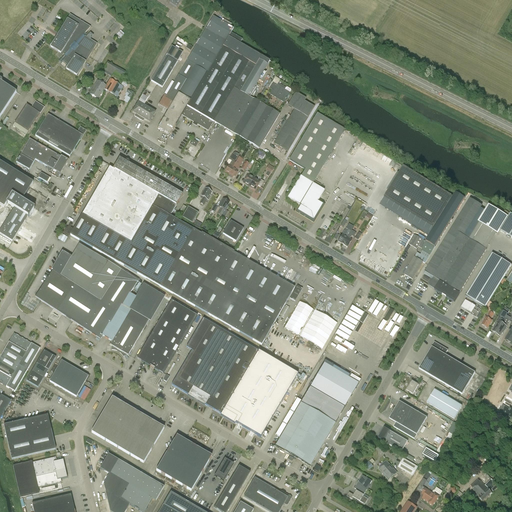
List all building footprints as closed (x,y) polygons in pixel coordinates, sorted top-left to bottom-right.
[(171,0),(169,3),(177,8),(182,0),(171,0)] [(90,28),(70,15),(67,20),(64,24),(61,29),(59,34),(59,33),(56,38),(56,39),(52,45),(63,54),(65,56),(66,57),(60,63),(61,64),(62,62),(78,76),(82,68),(83,68),(86,63),(88,58),(91,54),(91,53),(94,49),(97,44),(85,37),(83,36),(90,28)] [(180,118),(181,116),(208,132),(214,122),(259,149),(280,115),(249,96),(270,62),(240,44),(242,40),(231,33),(233,28),(213,16),(166,97),(164,96),(158,105),(168,111),(180,118)] [(124,34),(120,31),(115,37),(119,40),(124,34)] [(151,81),(138,103),(132,113),(135,115),(134,117),(143,122),(144,120),(149,123),(155,113),(144,106),(156,85),(162,88),(178,62),(166,55),(151,81)] [(125,72),(108,62),(103,70),(121,80),(125,72)] [(290,93),(291,91),(291,89),(287,87),(286,88),(278,83),(280,80),(275,77),(272,83),(271,83),(268,88),(269,88),(269,89),(272,91),(269,95),(284,104),(290,93)] [(110,79),(106,86),(104,89),(117,97),(123,87),(120,85),(110,79)] [(261,100),(263,96),(272,81),(270,79),(258,98),(261,100)] [(104,89),(106,86),(97,81),(89,95),(98,100),(104,89)] [(0,82),(0,117),(16,93),(0,82)] [(275,136),(278,137),(273,144),(287,153),(308,118),(314,107),(304,102),(306,99),(295,93),(287,106),(294,110),(290,116),(288,115),(275,136)] [(26,105),(14,123),(12,126),(26,135),(28,132),(40,114),(26,105)] [(160,122),(161,122),(158,128),(161,130),(161,131),(162,131),(170,135),(180,118),(168,111),(162,120),(160,122)] [(305,170),(301,177),(300,177),(287,199),(300,207),(297,212),(313,222),(323,205),(318,202),(324,191),(312,184),(345,130),(317,114),(289,160),(305,170)] [(48,115),(37,132),(35,136),(70,157),(72,153),(85,131),(80,129),(78,133),(48,115)] [(29,139),(22,152),(16,163),(29,171),(35,160),(47,167),(46,168),(48,173),(56,178),(58,178),(68,161),(29,139)] [(256,156),(262,160),(263,159),(264,159),(265,156),(264,155),(264,154),(259,151),(256,156)] [(231,162),(229,166),(228,168),(227,167),(225,171),(226,171),(225,173),(229,175),(235,164),(239,158),(238,158),(235,163),(235,162),(239,155),(235,153),(233,153),(229,160),(231,162)] [(242,160),(239,158),(235,164),(229,175),(229,176),(229,177),(231,178),(232,177),(233,178),(234,176),(235,177),(237,173),(236,172),(243,161),(242,160)] [(114,170),(87,218),(82,215),(70,236),(119,264),(261,346),(295,288),(170,216),(182,195),(157,180),(142,172),(129,164),(129,163),(129,162),(128,161),(127,161),(125,161),(124,162),(119,159),(113,170),(114,170)] [(30,189),(33,183),(0,162),(0,206),(4,209),(5,208),(6,204),(14,209),(0,230),(0,234),(12,242),(27,217),(29,218),(34,209),(38,211),(40,207),(44,209),(46,205),(43,203),(46,199),(41,195),(42,194),(38,192),(38,194),(30,189)] [(455,193),(453,197),(403,166),(384,198),(433,228),(425,241),(430,244),(428,249),(432,252),(435,247),(465,198),(456,193),(455,193)] [(248,188),(254,178),(248,175),(249,173),(246,172),(242,177),(245,179),(243,183),(245,185),(245,186),(248,188)] [(38,178),(42,180),(47,183),(50,179),(41,174),(38,178)] [(254,178),(248,188),(251,190),(252,189),(255,191),(257,186),(260,188),(264,182),(261,180),(260,182),(254,178)] [(209,196),(212,193),(205,189),(201,196),(201,197),(200,199),(202,200),(199,204),(204,206),(207,200),(208,201),(210,197),(209,196)] [(218,207),(220,208),(217,214),(221,217),(225,211),(226,211),(228,207),(227,207),(229,203),(223,199),(218,207)] [(511,214),(510,214),(508,217),(488,205),(477,222),(476,224),(478,225),(472,234),(467,231),(482,206),(470,199),(451,229),(424,272),(434,278),(429,286),(433,289),(454,302),(460,294),(487,250),(486,250),(496,234),(498,235),(500,231),(511,238),(511,214)] [(198,213),(188,208),(182,218),(192,224),(198,213)] [(230,222),(223,234),(236,242),(243,229),(230,222)] [(338,242),(342,245),(351,231),(353,227),(349,224),(345,231),(344,231),(341,235),(342,235),(338,242)] [(64,243),(70,234),(64,230),(58,239),(64,243)] [(356,234),(351,231),(342,245),(347,248),(351,241),(349,240),(351,236),(354,238),(356,234)] [(414,235),(408,245),(417,250),(418,247),(422,249),(426,242),(414,235)] [(51,270),(52,271),(35,297),(100,340),(138,282),(108,262),(79,245),(71,257),(62,252),(51,270)] [(417,253),(414,258),(404,275),(413,280),(423,263),(425,264),(428,259),(417,253)] [(490,302),(511,265),(492,253),(465,297),(467,299),(484,309),(485,309),(490,302)] [(130,311),(125,319),(110,345),(110,346),(112,347),(112,350),(114,350),(115,351),(116,351),(117,352),(119,352),(120,353),(121,354),(122,355),(122,356),(123,357),(126,355),(128,356),(143,330),(149,321),(150,322),(165,297),(143,285),(129,310),(130,311)] [(461,308),(467,311),(466,312),(476,318),(476,317),(479,318),(484,309),(467,299),(466,301),(465,301),(461,308)] [(171,301),(162,316),(189,331),(197,316),(171,301)] [(324,349),(337,321),(314,310),(314,309),(298,301),(285,329),(300,336),(299,338),(324,349)] [(489,312),(486,318),(485,317),(483,321),(483,322),(481,325),(488,329),(492,322),(491,321),(494,315),(496,312),(490,308),(493,303),(490,302),(485,309),(485,310),(489,312)] [(399,332),(406,318),(391,310),(385,322),(384,321),(390,309),(382,304),(371,326),(374,328),(372,330),(383,335),(382,336),(387,338),(390,334),(391,335),(394,329),(399,332)] [(492,332),(496,334),(508,315),(510,311),(504,307),(502,311),(504,312),(498,322),(494,328),(492,332)] [(362,320),(365,315),(353,309),(350,313),(362,320)] [(511,317),(508,315),(496,334),(500,337),(502,333),(503,334),(507,328),(506,328),(507,327),(506,327),(511,317)] [(189,331),(162,316),(137,359),(163,374),(189,331)] [(192,351),(171,385),(260,438),(298,375),(203,319),(186,348),(192,351)] [(344,325),(342,324),(337,335),(353,342),(355,339),(353,338),(358,326),(346,320),(344,325)] [(393,330),(387,343),(393,345),(398,332),(393,330)] [(14,334),(0,357),(0,383),(15,392),(40,349),(14,334)] [(334,339),(344,344),(346,340),(337,335),(334,339)] [(378,352),(386,340),(381,337),(374,350),(378,352)] [(331,345),(342,350),(344,345),(334,340),(331,345)] [(436,344),(434,344),(419,369),(448,387),(461,365),(445,355),(448,351),(436,344)] [(44,351),(26,381),(38,388),(56,358),(44,351)] [(86,380),(85,375),(61,361),(49,382),(76,398),(86,380)] [(461,365),(448,387),(462,395),(475,373),(461,365)] [(305,396),(338,416),(352,391),(318,371),(305,396)] [(408,387),(406,391),(413,395),(419,385),(412,381),(409,385),(408,385),(408,386),(408,387)] [(454,420),(462,406),(434,390),(426,403),(454,420)] [(1,396),(0,394),(0,418),(10,401),(1,395),(1,396)] [(117,448),(138,413),(112,398),(91,433),(117,448)] [(417,435),(427,418),(399,402),(389,419),(417,435)] [(301,403),(275,446),(310,467),(336,423),(301,403)] [(511,418),(511,416),(511,411),(503,406),(500,412),(511,418)] [(138,413),(117,448),(143,464),(164,429),(138,413)] [(48,415),(33,419),(3,425),(11,460),(41,453),(56,450),(48,415)] [(345,415),(339,426),(343,428),(349,418),(345,415)] [(454,422),(440,447),(444,449),(458,425),(454,422)] [(337,439),(342,429),(338,427),(332,437),(337,439)] [(407,442),(390,432),(384,428),(378,439),(384,442),(401,453),(407,442)] [(156,471),(191,492),(212,456),(177,436),(156,471)] [(426,449),(422,456),(435,463),(439,456),(426,449)] [(164,487),(118,460),(108,455),(100,469),(109,474),(103,484),(109,511),(125,511),(129,505),(140,511),(144,511),(152,500),(155,502),(164,487)] [(367,460),(369,462),(364,466),(368,471),(373,467),(371,464),(374,461),(371,457),(367,460)] [(67,478),(64,467),(63,461),(57,462),(56,458),(32,463),(38,489),(61,483),(61,480),(67,478)] [(224,458),(214,476),(223,481),(233,464),(224,458)] [(403,459),(398,468),(412,476),(418,467),(403,459)] [(378,470),(388,481),(397,473),(387,462),(378,470)] [(21,472),(19,465),(12,466),(14,473),(21,472)] [(238,466),(228,483),(213,508),(220,511),(226,511),(250,473),(238,466)] [(354,489),(357,490),(354,495),(349,493),(347,496),(356,502),(357,500),(365,505),(368,500),(363,497),(364,494),(364,495),(372,481),(362,476),(354,489)] [(280,491),(279,493),(255,478),(243,497),(268,511),(279,511),(284,504),(287,506),(292,498),(291,497),(291,496),(290,496),(289,496),(280,491)] [(491,479),(485,485),(481,481),(472,489),(480,498),(479,499),(482,502),(492,493),(490,491),(492,490),(493,492),(498,487),(496,485),(497,485),(491,479)] [(432,493),(428,490),(425,488),(421,494),(424,496),(422,499),(428,504),(433,507),(439,497),(438,497),(439,495),(433,490),(432,493)] [(203,511),(170,493),(162,507),(170,511),(203,511)] [(33,511),(74,511),(71,495),(32,504),(33,511)] [(506,499),(492,511),(496,511),(510,500),(505,495),(504,496),(506,499)] [(413,511),(416,508),(408,502),(401,511),(413,511)] [(240,503),(234,511),(252,511),(253,510),(240,503)]
